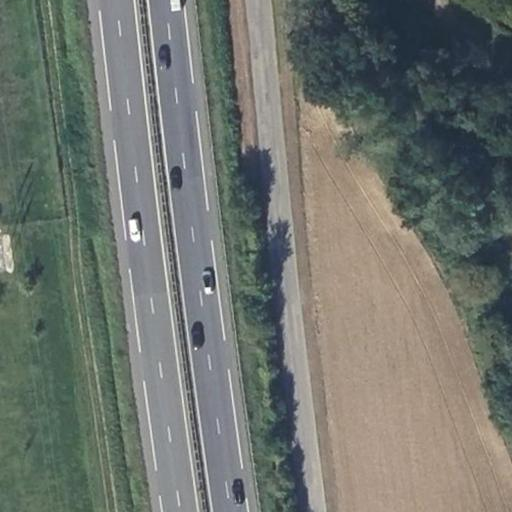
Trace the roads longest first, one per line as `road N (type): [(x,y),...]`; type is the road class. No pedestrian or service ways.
road 1 (trunk): [(231,511),(166,0)]
road 2 (trunk): [(116,0),(180,511)]
road 3 (tertiary): [(314,511),(259,0)]
